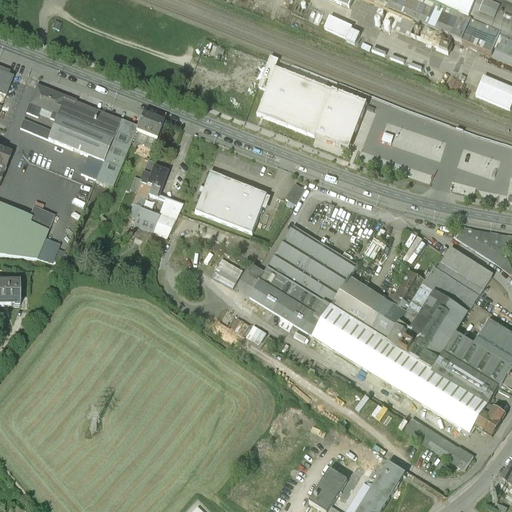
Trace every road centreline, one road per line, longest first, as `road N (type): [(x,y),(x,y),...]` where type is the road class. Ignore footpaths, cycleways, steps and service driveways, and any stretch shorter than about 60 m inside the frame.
road 1 (secondary): [(0,42),(363,184),(511,221)]
road 2 (track): [(229,81),(59,12)]
